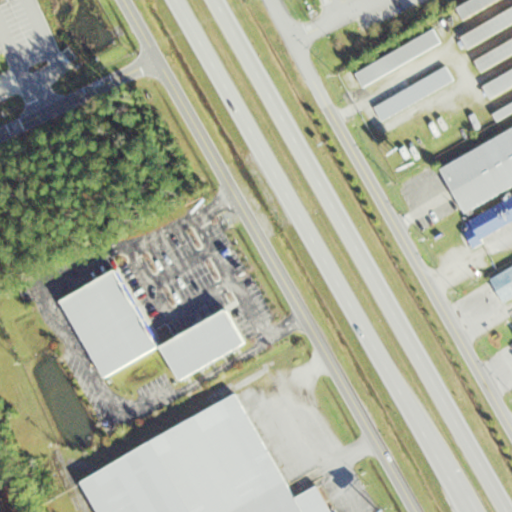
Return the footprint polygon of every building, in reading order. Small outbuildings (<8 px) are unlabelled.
[(466,0),(455,6),(462,20),(503,0),(466,0)] [(468,48),(511,24),(511,7),(461,35),(468,48)] [(89,48),(87,26),(63,28),(65,50),(89,48)] [(443,46),(436,32),(355,70),(362,84),(443,46)] [(511,54),(511,39),(474,59),(480,71),(511,54)] [(375,104),(388,129),(434,107),(428,95),(455,82),(448,68),(375,104)] [(511,68),(482,83),(489,96),(511,84),(511,68)] [(511,186),(511,129),(439,164),(462,211),(511,186)] [(511,223),(511,197),(467,221),(478,241),(511,223)] [(504,302),(511,297),(511,267),(491,279),(504,302)] [(61,298),(102,379),(162,349),(177,380),(246,345),(228,310),(155,347),(116,270),(61,298)] [(331,511),(319,485),(291,499),(241,397),(82,475),(100,511),(331,511)]
